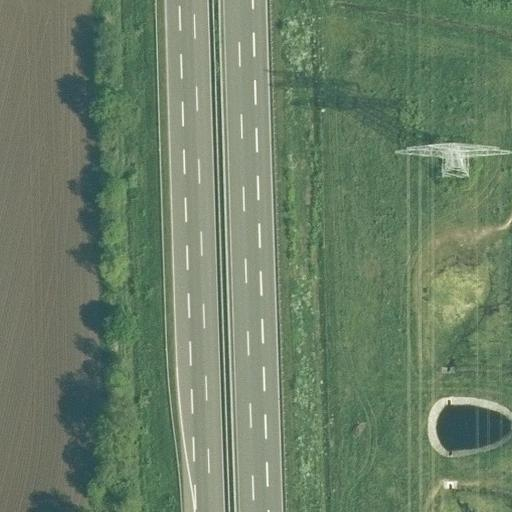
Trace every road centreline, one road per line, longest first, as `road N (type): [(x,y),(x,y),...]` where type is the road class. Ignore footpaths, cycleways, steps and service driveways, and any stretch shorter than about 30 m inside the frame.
road 1 (motorway): [(193,0),(213,511)]
road 2 (motorway): [(256,511),(238,0)]
